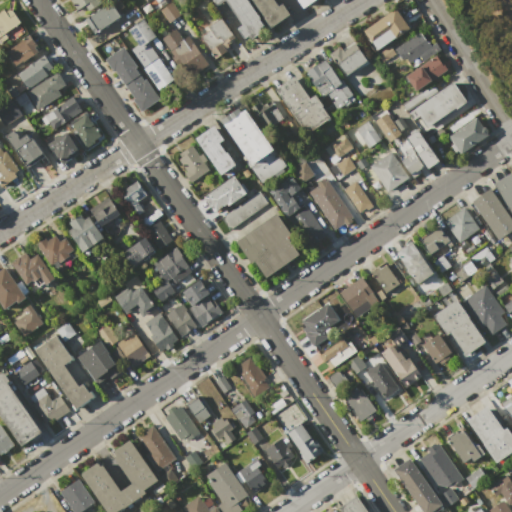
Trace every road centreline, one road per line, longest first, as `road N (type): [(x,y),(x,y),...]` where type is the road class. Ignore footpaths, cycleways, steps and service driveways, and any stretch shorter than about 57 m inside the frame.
road 1 (residential): [(37,0),(395,511)]
road 2 (residential): [(369,0),(0,233)]
road 3 (residential): [(259,315),(0,494)]
road 4 (residential): [(511,140),(259,315)]
road 5 (residential): [(511,355),(287,511)]
road 6 (residential): [(430,0),(511,138)]
